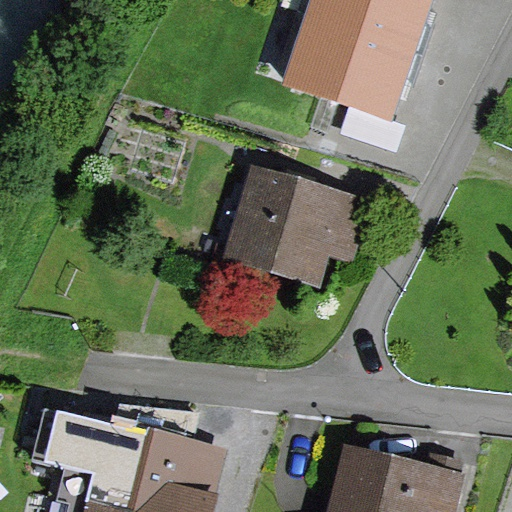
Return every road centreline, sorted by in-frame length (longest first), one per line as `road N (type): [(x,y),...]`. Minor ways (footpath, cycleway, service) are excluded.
road 1 (residential): [(511,43),(334,402)]
road 2 (residential): [(94,379),(334,402)]
road 3 (residential): [(334,402),(511,423)]
